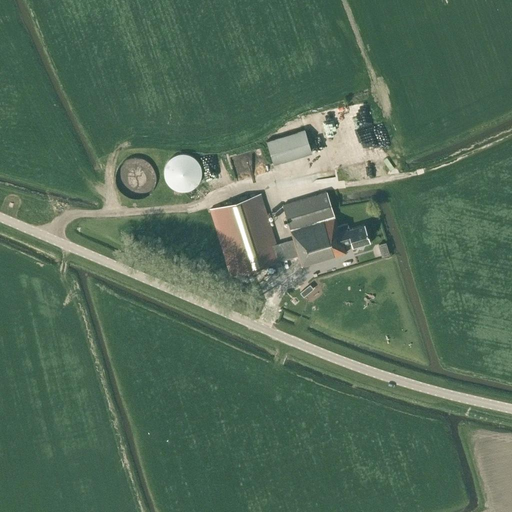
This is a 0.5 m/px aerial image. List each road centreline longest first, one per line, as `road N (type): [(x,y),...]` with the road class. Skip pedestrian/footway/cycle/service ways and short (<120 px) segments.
road 1 (tertiary): [(511,409),(358,367),(0,217)]
road 2 (unknown): [(294,180),(36,233)]
